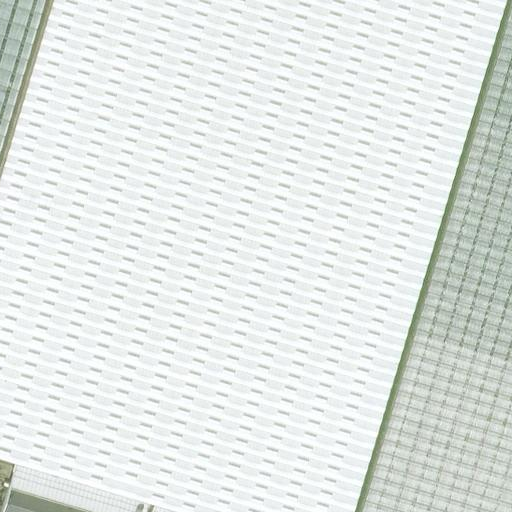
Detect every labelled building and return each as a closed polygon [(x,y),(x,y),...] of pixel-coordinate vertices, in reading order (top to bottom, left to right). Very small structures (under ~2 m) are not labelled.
[(0,455),(13,459),(12,461),(183,511),(350,511),(504,0),(50,0),(0,168),(0,455)] [(0,0),(0,142),(42,0),(0,0)] [(511,511),(511,0),(510,0),(358,511),(511,511)] [(0,471),(7,474),(10,462),(0,458),(0,471)] [(0,511),(183,511),(12,461),(0,501),(0,511)]
